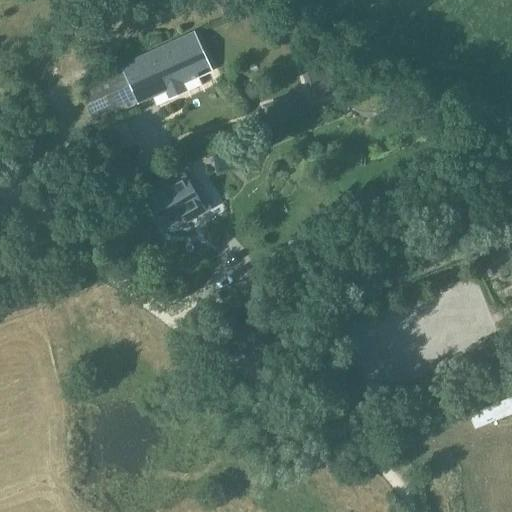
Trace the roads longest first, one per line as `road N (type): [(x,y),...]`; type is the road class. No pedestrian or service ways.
road 1 (unknown): [(227,358),(511,238)]
road 2 (unclassified): [(0,208),(203,342)]
road 3 (unclassified): [(250,373),(367,451),(414,511)]
